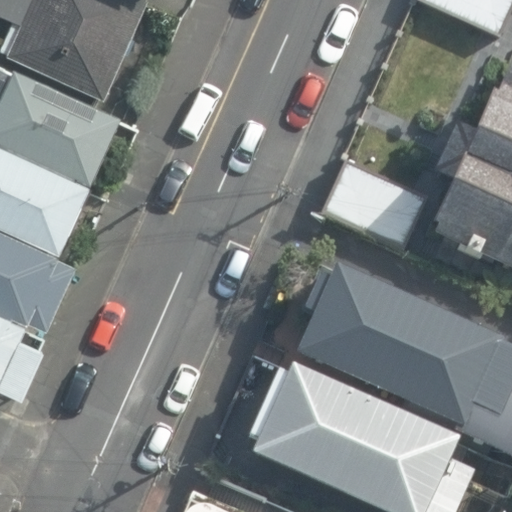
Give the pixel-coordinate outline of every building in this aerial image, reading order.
[(141,4),(132,0),(0,0),(0,34),(104,83),(141,4)] [(511,8),(511,0),(414,0),(413,2),(497,41),(511,8)] [(111,112),(0,60),(0,128),(85,167),(111,112)] [(448,183),(423,236),(511,275),(511,63),(510,62),(495,97),(489,94),(473,129),(456,122),(431,175),(448,183)] [(0,215),(53,240),(83,175),(0,137),(0,215)] [(344,160),(318,216),(401,253),(427,198),(344,160)] [(65,254),(0,224),(0,299),(37,316),(65,254)] [(511,344),(328,260),(287,349),(511,451),(511,344)] [(0,379),(15,386),(39,333),(16,323),(20,312),(0,303),(0,379)] [(452,431),(280,355),(240,444),(392,511),(442,511),(465,462),(442,452),(452,431)] [(228,511),(194,497),(187,511),(228,511)]
